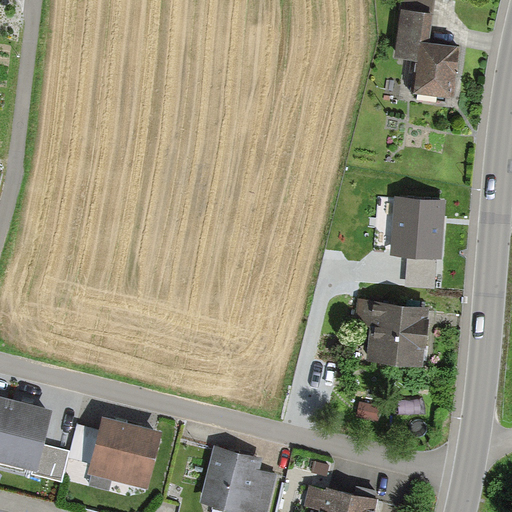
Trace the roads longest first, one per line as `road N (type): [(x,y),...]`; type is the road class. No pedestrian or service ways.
road 1 (residential): [(464,473),(0,365)]
road 2 (tertiary): [(464,473),(511,55)]
road 3 (track): [(30,0),(0,216)]
